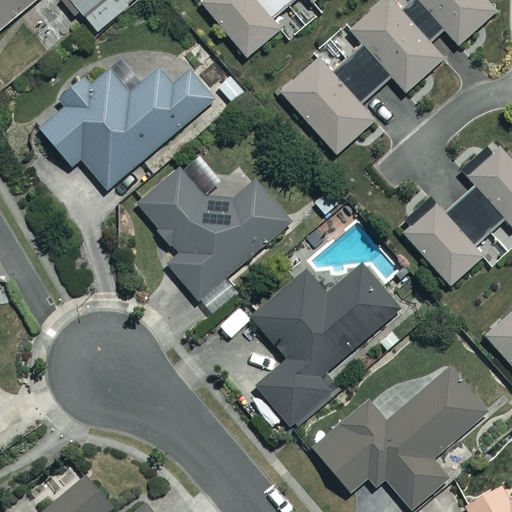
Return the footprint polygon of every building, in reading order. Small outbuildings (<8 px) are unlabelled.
[(0,0),(0,29),(35,0),(0,0)] [(61,0),(58,3),(75,21),(81,16),(96,34),(133,0),(61,0)] [(313,0),(205,0),(200,4),(244,58),(278,31),(269,20),(294,0),(309,0),(311,2),(313,0)] [(412,0),(399,13),(387,0),(385,0),(350,33),(357,41),(326,69),(318,60),(280,94),(334,155),(372,121),(359,105),(390,77),(405,93),(441,59),(428,44),(443,30),(457,45),(493,13),(481,0),(412,0)] [(51,103),(58,111),(37,129),(70,168),(80,160),(105,190),(212,100),(187,70),(171,84),(158,68),(127,94),(107,70),(94,81),(87,72),(51,103)] [(442,215),(434,205),(402,234),(448,286),(480,257),(474,250),(507,221),(511,226),(511,167),(495,150),(465,179),(474,187),(442,215)] [(170,247),(179,256),(166,268),(198,304),(290,223),(249,176),(210,209),(175,168),(133,204),(158,233),(156,235),(168,249),(170,247)] [(401,313),(361,266),(328,294),(307,270),(248,320),(285,363),(255,388),(291,431),(331,397),(319,383),(401,313)] [(247,319),(237,307),(213,329),(224,341),(247,319)] [(511,312),(484,338),(511,368),(511,312)] [(487,413),(450,368),(384,423),(367,402),(308,452),(345,496),(365,479),(374,489),(383,480),(409,511),(446,479),(430,460),(487,413)] [(106,511),(115,504),(89,473),(43,511),(149,511),(142,503),(132,511),(106,511)] [(511,511),(511,507),(511,508),(500,488),(465,507),(467,511),(511,511)]
